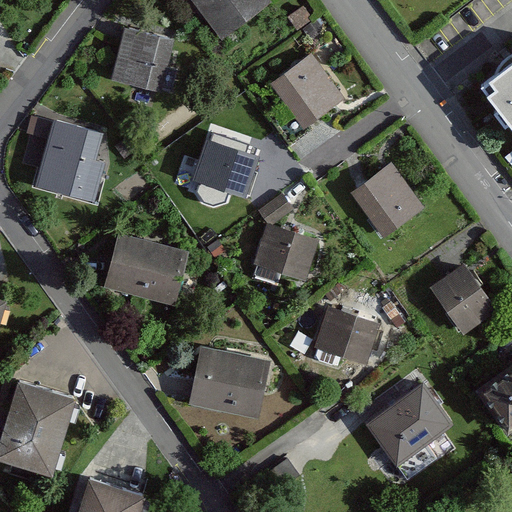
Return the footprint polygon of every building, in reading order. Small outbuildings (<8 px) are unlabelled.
[(193,0),(222,37),(270,0),(193,0)] [(172,38),(124,27),(113,78),(173,92),(178,71),(165,68),(172,38)] [(342,97),(310,52),(270,81),(285,101),(267,113),(289,143),(311,127),(308,122),(342,97)] [(511,63),(484,85),(511,120),(511,63)] [(99,132),(53,121),(41,172),(96,185),(102,161),(93,159),(99,132)] [(256,154),(204,138),(187,191),(208,198),(213,183),(243,193),(256,154)] [(391,163),(353,190),(386,234),(423,207),(391,163)] [(286,191),(263,208),(274,223),(297,206),(291,198),(286,191)] [(317,238),(269,223),(254,273),(279,281),(282,270),(305,277),(317,238)] [(187,249),(119,233),(107,279),(150,289),(148,296),(174,302),(187,249)] [(463,263),(433,285),(464,329),(495,308),(463,263)] [(312,355),(338,363),(342,353),(365,360),(377,321),(327,306),(312,355)] [(268,359),(201,346),(190,402),(257,415),(268,359)] [(511,425),(511,360),(477,386),(507,429),(511,425)] [(74,396),(17,379),(0,435),(0,453),(13,458),(9,472),(42,483),(46,469),(51,470),(74,396)] [(367,421),(406,473),(434,453),(425,441),(452,421),(422,380),(367,421)] [(137,511),(144,492),(89,475),(77,511),(137,511)]
